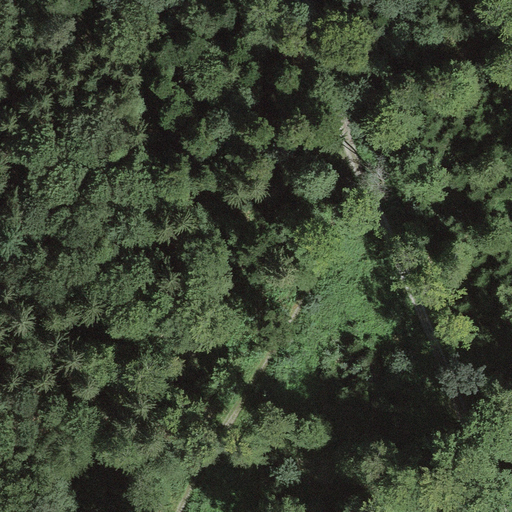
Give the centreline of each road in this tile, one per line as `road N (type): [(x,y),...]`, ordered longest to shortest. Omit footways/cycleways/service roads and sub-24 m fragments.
road 1 (track): [(321,0),(349,155),(500,511)]
road 2 (track): [(349,155),(316,271),(178,511)]
